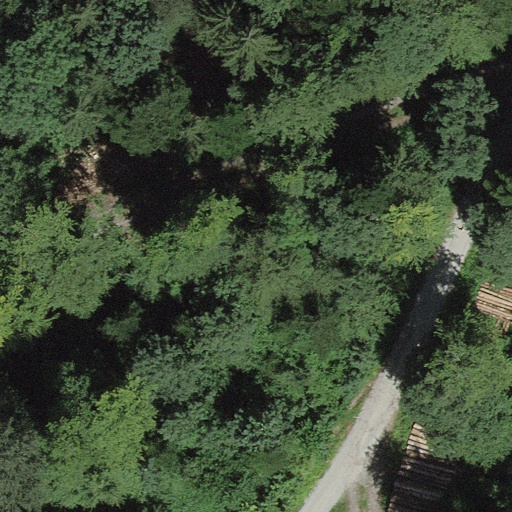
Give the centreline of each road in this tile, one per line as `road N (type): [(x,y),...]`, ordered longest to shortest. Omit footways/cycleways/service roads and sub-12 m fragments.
road 1 (track): [(511,58),(0,274)]
road 2 (track): [(511,114),(359,447),(315,511)]
